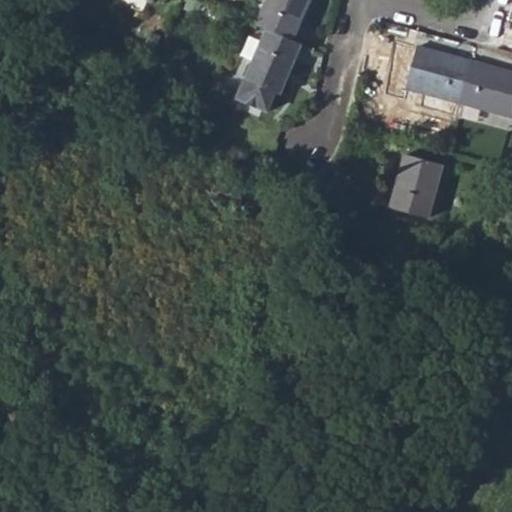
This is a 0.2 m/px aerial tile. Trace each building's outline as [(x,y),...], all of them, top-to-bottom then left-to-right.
[(265,32),(292,43),(310,0),(266,0),(255,27),(265,32)] [(275,93),(280,95),(301,47),(292,43),(265,32),(244,79),(237,98),(267,111),(275,93)] [(406,88),(459,102),(470,61),(417,47),(406,88)] [(459,102),(511,116),(511,115),(511,72),(470,61),(459,102)] [(374,119),(377,104),(363,100),(359,115),(374,119)] [(391,207),(428,217),(443,163),(405,154),(391,207)]
